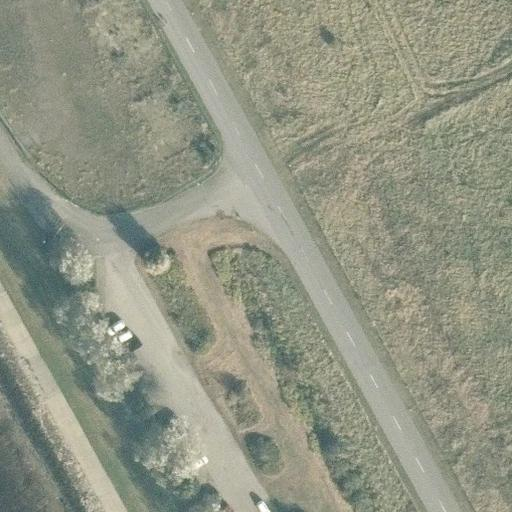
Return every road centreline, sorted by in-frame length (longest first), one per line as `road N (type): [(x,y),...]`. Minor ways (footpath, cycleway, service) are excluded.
road 1 (residential): [(162,0),(444,511)]
road 2 (track): [(251,166),(125,232),(96,231),(41,204),(0,143)]
